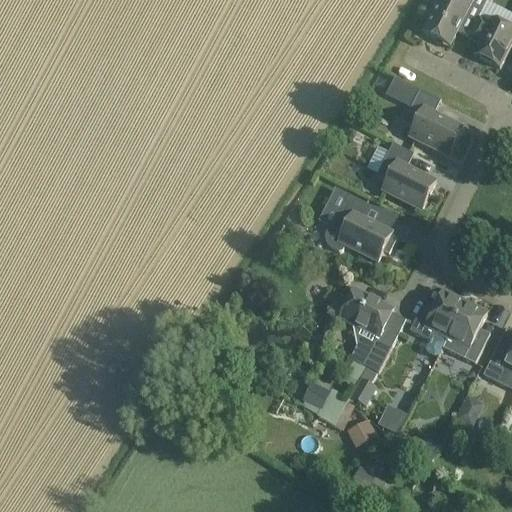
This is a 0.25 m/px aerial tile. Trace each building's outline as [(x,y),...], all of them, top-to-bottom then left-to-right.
[(475,4),(468,0),(457,0),(449,15),(438,10),(425,36),(451,50),(475,4)] [(490,29),(479,23),(469,44),(480,49),(474,60),(500,73),(511,49),(511,34),(492,24),(490,29)] [(442,106),(421,95),(404,128),(415,134),(410,143),(450,162),(464,134),(435,119),(442,106)] [(415,160),(394,149),(377,182),(388,187),(384,196),(423,216),(437,187),(408,173),(415,160)] [(371,211),(350,201),(334,234),(329,231),(326,236),(325,241),(327,247),(331,252),(339,256),(343,255),(345,250),(379,267),(385,255),(390,257),(398,241),(365,224),(371,211)] [(395,315),(356,295),(341,323),(380,344),(395,315)] [(462,317),(467,308),(445,297),(434,317),(424,312),(412,336),(430,345),(426,353),(427,357),(434,361),(439,360),(443,352),(447,343),(449,343),(462,317)] [(489,319),(467,308),(462,317),(449,343),(447,343),(443,352),(477,369),(489,345),(478,339),(489,319)] [(392,355),(377,347),(364,371),(379,379),(392,355)] [(511,392),(511,355),(501,350),(486,380),(511,392)] [(349,401),(332,393),(322,414),(306,404),(303,409),(318,418),(317,419),(336,430),(349,401)] [(486,408),(469,399),(456,423),(473,432),(486,408)] [(401,437),(411,417),(390,407),(380,428),(401,437)] [(371,423),(349,433),(357,451),(379,441),(371,423)] [(388,489),(360,470),(351,484),(378,503),(388,489)]
